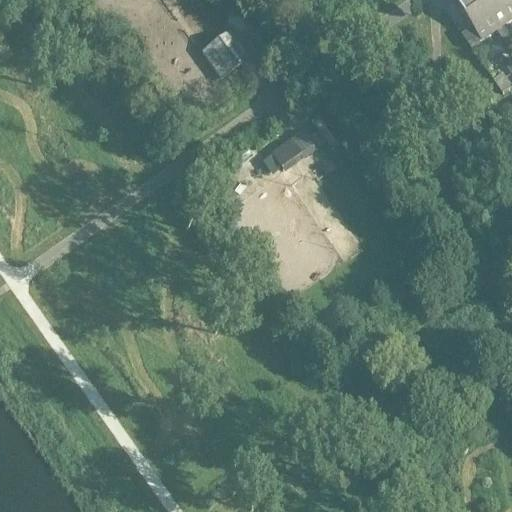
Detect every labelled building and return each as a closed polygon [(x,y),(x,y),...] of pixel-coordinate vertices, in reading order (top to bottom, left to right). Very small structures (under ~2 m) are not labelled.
[(478,0),(474,0),(459,11),(472,30),(463,37),(472,51),(497,33),(507,47),(510,45),(478,0)] [(511,22),(511,10),(504,0),(478,0),(510,45),(511,43),(511,40),(503,28),(511,22)] [(238,46),(229,52),(210,65),(220,80),(239,67),(235,61),(244,55),(238,46)] [(347,135),(329,110),(319,118),(337,142),(347,135)] [(314,150),(303,135),(272,156),(283,172),(314,150)] [(223,184),(207,195),(219,211),(235,200),(223,184)]
